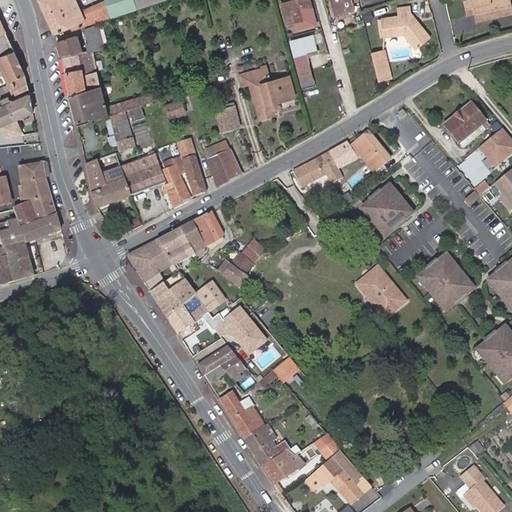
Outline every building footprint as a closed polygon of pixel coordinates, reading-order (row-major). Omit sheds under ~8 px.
[(71,30),(137,8),(134,0),(105,0),(106,1),(81,11),(75,0),(38,0),(54,34),(70,26),(71,30)] [(316,24),(309,0),(294,0),(280,4),(286,24),(293,22),(294,29),(316,24)] [(353,10),(352,2),(358,1),(358,0),(331,0),(335,14),(353,10)] [(511,13),(511,7),(510,0),(469,0),(463,1),(467,16),(474,14),(476,22),(511,13)] [(430,37),(411,13),(409,6),(397,9),(398,16),(381,19),(383,36),(384,37),(403,35),(406,34),(417,47),(430,37)] [(0,56),(14,51),(6,33),(0,19),(0,56)] [(100,86),(92,52),(100,50),(103,43),(97,24),(84,29),(88,43),(85,43),(88,52),(82,53),(76,35),(57,41),(61,57),(69,95),(100,86)] [(417,48),(406,34),(403,35),(416,49),(417,48)] [(317,52),(312,35),(290,41),(294,58),(317,52)] [(391,78),(384,49),(371,53),(378,82),(391,78)] [(25,75),(14,51),(0,56),(0,65),(3,64),(12,82),(25,75)] [(310,71),(307,62),(295,65),(297,74),(310,71)] [(10,83),(12,82),(3,64),(0,65),(0,75),(3,74),(8,84),(10,83)] [(220,70),(219,64),(209,67),(210,73),(220,70)] [(295,97),(289,76),(269,81),(266,67),(247,72),(250,83),(249,84),(254,101),(255,101),(260,118),(272,115),(274,112),(273,108),(277,107),(276,102),(295,97)] [(312,79),(310,71),(297,74),(299,82),(312,79)] [(250,83),(247,72),(239,74),(242,85),(249,84),(250,83)] [(18,98),(30,93),(27,81),(26,79),(25,75),(12,82),(10,83),(18,98)] [(33,112),(30,93),(18,98),(10,83),(8,84),(0,88),(0,93),(5,91),(7,95),(8,96),(11,102),(8,103),(15,119),(16,118),(16,119),(33,112)] [(106,108),(100,86),(69,95),(76,123),(90,118),(91,121),(108,116),(106,108)] [(16,119),(16,118),(15,119),(8,103),(11,102),(8,96),(7,95),(5,91),(0,93),(0,125),(6,139),(22,133),(17,122),(16,119)] [(128,109),(140,106),(144,104),(144,103),(152,101),(150,94),(113,105),(115,114),(124,111),(128,109)] [(185,113),(181,100),(165,105),(169,119),(185,113)] [(484,131),(489,127),(470,103),(444,125),(459,143),(480,126),(484,131)] [(115,114),(113,105),(106,108),(108,116),(109,116),(115,114)] [(144,117),(140,106),(128,109),(132,121),(144,117)] [(239,126),(234,106),(216,111),(221,131),(239,126)] [(403,110),(398,113),(402,118),(407,114),(403,110)] [(127,120),(124,111),(115,114),(109,116),(112,125),(127,120)] [(132,136),(127,120),(112,125),(116,140),(131,136),(132,136)] [(501,127),(496,121),(490,126),(495,132),(501,127)] [(480,126),(459,143),(463,148),(484,131),(480,126)] [(511,141),(502,129),(479,147),(495,167),(511,152),(511,141)] [(367,132),(352,145),(374,172),(389,159),(367,132)] [(134,147),(131,136),(116,140),(118,151),(134,147)] [(206,193),(190,139),(177,143),(194,196),(206,193)] [(241,175),(225,141),(205,150),(217,187),(241,175)] [(357,158),(347,142),(328,152),(293,171),(302,187),(326,174),(331,184),(334,182),(342,178),(337,168),(357,158)] [(131,195),(125,178),(121,167),(120,164),(116,153),(109,155),(86,164),(92,195),(97,208),(131,195)] [(166,183),(159,164),(155,154),(121,167),(125,178),(131,195),(166,183)] [(187,194),(179,175),(185,172),(180,156),(172,159),(175,166),(166,170),(164,171),(169,182),(170,183),(164,186),(174,208),(189,201),(186,195),(187,194)] [(175,166),(172,159),(164,163),(166,170),(175,166)] [(56,214),(46,178),(43,162),(23,165),(18,166),(23,192),(20,192),(23,206),(13,210),(17,220),(20,227),(56,214)] [(511,168),(495,183),(504,194),(500,198),(511,211),(511,210),(511,168)] [(0,205),(11,203),(5,178),(0,179),(0,205)] [(490,187),(487,183),(479,189),(483,193),(490,187)] [(386,187),(393,194),(394,193),(388,186),(386,187)] [(386,187),(362,207),(368,214),(366,216),(377,229),(379,228),(385,235),(409,215),(403,208),(405,206),(394,193),(393,194),(386,187)] [(477,193),(465,202),(469,207),(481,198),(479,196),(477,193)] [(211,212),(194,221),(207,246),(207,245),(210,250),(222,242),(223,238),(222,238),(223,234),(211,212)] [(25,244),(62,230),(56,214),(20,227),(17,220),(0,224),(0,235),(4,248),(0,249),(0,285),(14,281),(33,276),(25,244)] [(195,252),(205,247),(207,246),(194,221),(181,227),(195,252)] [(167,235),(181,259),(191,254),(195,252),(181,227),(167,235)] [(174,264),(179,261),(181,259),(167,235),(156,241),(174,264)] [(253,240),(248,247),(259,256),(264,249),(253,240)] [(163,283),(165,282),(159,271),(170,265),(171,266),(170,267),(174,274),(179,271),(174,264),(156,241),(127,255),(145,282),(151,292),(153,290),(163,283)] [(205,247),(195,252),(199,258),(209,253),(205,247)] [(248,247),(241,254),(253,264),(259,256),(248,247)] [(241,254),(235,262),(246,273),(253,264),(241,254)] [(443,256),(418,276),(424,283),(422,285),(437,303),(439,301),(446,310),(470,290),(463,281),(465,280),(450,262),(448,263),(443,256)] [(511,259),(490,278),(496,285),(494,287),(509,304),(511,303),(511,304),(511,259)] [(218,271),(231,281),(239,270),(230,264),(225,260),(218,271)] [(179,261),(174,264),(179,271),(183,267),(179,261)] [(378,266),(356,284),(376,308),(380,305),(388,315),(406,301),(378,266)] [(239,270),(231,281),(244,290),(251,280),(248,277),(246,275),(239,270)] [(163,283),(153,290),(159,299),(156,301),(168,318),(196,294),(196,293),(185,279),(169,291),(163,283)] [(251,280),(244,290),(247,292),(254,282),(251,280)] [(465,280),(463,281),(470,290),(472,288),(465,280)] [(196,294),(209,312),(225,300),(211,282),(196,293),(196,294)] [(153,290),(151,292),(156,301),(159,299),(153,290)] [(168,318),(177,333),(195,322),(205,314),(209,312),(196,294),(168,318)] [(439,301),(437,303),(444,311),(446,310),(439,301)] [(380,305),(376,308),(385,318),(388,315),(380,305)] [(239,309),(224,322),(225,323),(216,330),(220,336),(227,331),(237,334),(242,336),(239,343),(249,355),(265,341),(239,309)] [(209,312),(205,314),(210,323),(214,321),(213,319),(209,312)] [(213,328),(221,323),(217,316),(213,319),(214,321),(210,323),(213,328)] [(503,327),(479,347),(485,354),(483,355),(498,373),(499,372),(506,381),(511,375),(511,333),(509,334),(503,327)] [(198,365),(205,376),(220,366),(226,373),(231,378),(246,369),(228,346),(198,365)] [(289,357),(273,371),(283,383),(299,370),(289,357)] [(205,376),(209,384),(226,373),(220,366),(205,376)] [(499,372),(498,373),(505,382),(506,381),(499,372)] [(233,392),(220,400),(244,438),(256,431),(260,428),(264,426),(252,407),(254,405),(249,397),(239,403),(233,392)] [(511,395),(504,402),(503,403),(511,412),(511,411),(511,395)] [(310,414),(305,419),(321,437),(325,433),(310,414)] [(256,431),(244,438),(262,466),(280,454),(272,441),(277,438),(270,428),(263,433),(259,436),(256,431)] [(314,444),(320,452),(333,442),(327,435),(314,444)] [(333,442),(320,452),(326,459),(339,449),(333,442)] [(296,446),(289,451),(295,455),(300,452),(296,446)] [(311,472),(325,488),(334,480),(337,484),(335,486),(351,504),(363,493),(356,485),(364,478),(339,449),(326,459),(311,472)] [(280,454),(262,466),(274,484),(297,469),(298,470),(305,465),(299,459),(295,455),(289,451),(287,450),(280,454)] [(474,467),(461,477),(466,483),(457,491),(456,494),(460,498),(463,496),(467,493),(477,505),(476,506),(481,511),(495,511),(503,506),(482,481),(484,479),(474,467)] [(356,485),(363,493),(371,486),(364,478),(356,485)] [(477,505),(467,493),(463,496),(473,508),(476,506),(477,505)]
